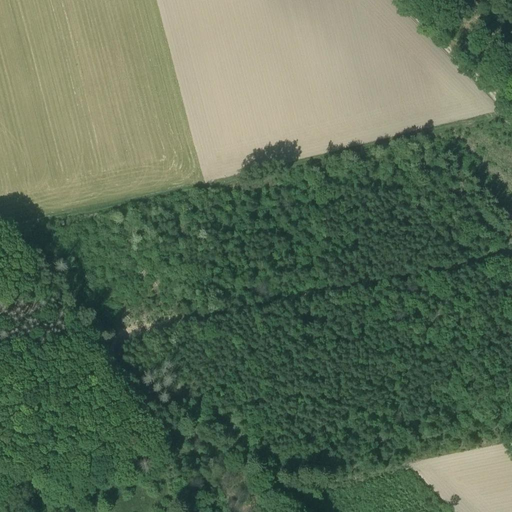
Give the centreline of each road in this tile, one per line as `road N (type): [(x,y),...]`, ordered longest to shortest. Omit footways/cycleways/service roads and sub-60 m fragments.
road 1 (track): [(0,231),(504,113)]
road 2 (track): [(397,0),(511,120)]
